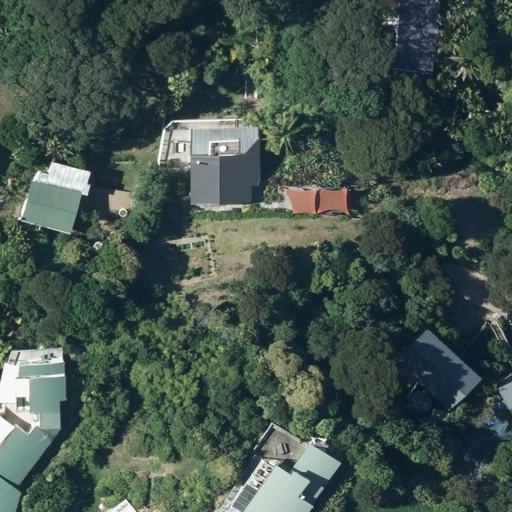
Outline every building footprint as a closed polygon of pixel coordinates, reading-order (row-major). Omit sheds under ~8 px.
[(430,77),(439,3),(436,2),(436,0),(378,0),(378,7),(397,10),(390,72),(430,77)] [(190,130),(190,205),(257,205),(257,130),(190,130)] [(21,223),(36,227),(32,241),(54,247),(58,232),(70,235),(80,195),(31,183),(21,223)] [(440,403),(478,366),(425,310),(386,347),(440,403)] [(0,446),(0,511),(13,511),(20,492),(14,491),(59,433),(59,403),(64,404),(63,366),(19,366),(19,380),(15,380),(15,417),(29,416),(29,418),(39,418),(39,428),(35,430),(27,437),(14,429),(0,446)] [(511,366),(498,376),(511,396),(511,366)] [(274,467),(244,511),(308,511),(339,465),(308,444),(287,476),(274,467)] [(196,464),(172,486),(183,498),(206,476),(196,464)]
